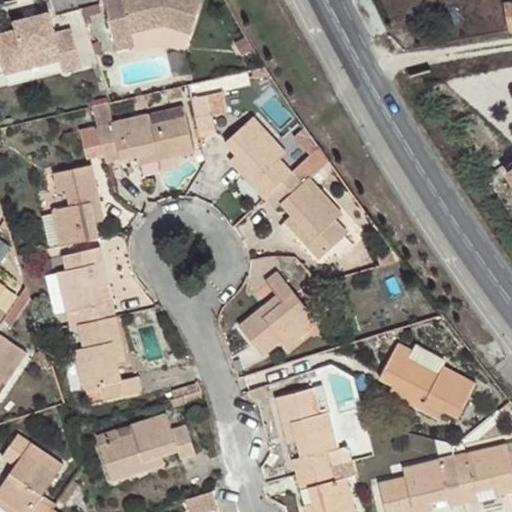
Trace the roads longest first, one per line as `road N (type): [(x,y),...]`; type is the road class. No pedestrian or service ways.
road 1 (tertiary): [(335,0),(511,285)]
road 2 (residential): [(198,293),(251,511)]
road 3 (residential): [(215,283),(226,259),(215,227),(190,216),(164,223),(149,244),(151,272),(171,291),(198,293)]
